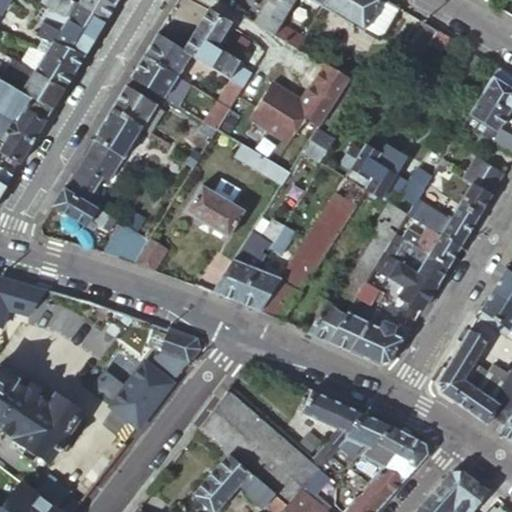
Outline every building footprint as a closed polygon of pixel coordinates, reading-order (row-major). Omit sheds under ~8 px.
[(0,0),(0,25),(1,26),(16,0),(15,0),(0,0)] [(98,35),(106,21),(76,2),(71,0),(45,0),(44,3),(72,20),(98,35)] [(106,21),(115,7),(103,0),(84,0),(85,0),(84,0),(76,0),(76,2),(106,21)] [(293,0),(266,0),(254,21),(275,33),(281,21),(293,0)] [(400,8),(385,0),(326,0),(322,6),(327,9),(363,31),(364,30),(377,38),(383,36),(400,8)] [(327,9),(322,6),(319,12),(324,15),(327,9)] [(183,51),(188,54),(240,88),(251,70),(238,63),(240,60),(217,47),(222,40),(221,36),(231,21),(209,8),(183,51)] [(85,55),(98,35),(72,20),(56,45),(85,55)] [(281,21),(275,33),(298,47),(305,36),(281,21)] [(418,60),(428,44),(437,31),(423,22),(404,52),(418,60)] [(437,31),(428,44),(440,51),(449,38),(437,31)] [(183,51),(156,33),(152,39),(142,55),(175,75),(178,71),(188,54),(183,51)] [(64,91),(85,55),(56,45),(42,69),(22,56),(16,54),(12,60),(38,75),(64,91)] [(142,55),(129,78),(157,95),(161,97),(171,81),(175,75),(142,55)] [(491,78),(498,67),(485,60),(479,70),(491,78)] [(305,116),(319,125),(327,112),(340,92),(350,78),(325,64),(302,100),(296,110),(305,116)] [(491,78),(480,96),(509,114),(511,108),(511,75),(498,67),(491,78)] [(178,71),(175,75),(185,81),(187,77),(178,71)] [(51,111),(64,91),(38,75),(26,95),(31,98),(51,111)] [(185,81),(175,75),(171,81),(181,87),(185,81)] [(31,98),(26,95),(0,77),(0,142),(1,143),(2,142),(0,141),(0,140),(12,121),(15,123),(31,98)] [(129,78),(124,85),(153,102),(157,95),(129,78)] [(161,97),(173,104),(186,83),(185,81),(181,87),(171,81),(161,97)] [(296,110),(302,100),(273,81),(249,117),(288,142),(305,116),(296,110)] [(124,85),(110,109),(140,127),(153,105),(155,103),(153,102),(124,85)] [(480,96),(463,124),(480,134),(499,145),(511,153),(511,137),(500,130),(509,114),(480,96)] [(0,167),(11,176),(51,111),(31,98),(15,123),(12,121),(0,140),(0,141),(2,142),(1,143),(0,145),(0,167)] [(203,122),(215,129),(227,108),(215,101),(203,122)] [(153,105),(140,127),(148,132),(161,110),(153,105)] [(70,174),(61,188),(96,209),(105,196),(100,193),(140,127),(110,109),(91,140),(93,141),(71,176),(70,174)] [(206,143),(215,129),(203,122),(195,135),(206,143)] [(480,134),(463,124),(456,135),(473,144),(480,134)] [(316,130),(302,152),(319,162),(333,140),(316,130)] [(492,156),(499,145),(480,134),(473,144),(492,156)] [(349,167),(361,148),(348,141),(337,160),(349,167)] [(349,167),(343,177),(365,189),(379,198),(393,175),(398,166),(378,154),(364,144),(361,148),(349,167)] [(280,186),(288,174),(271,164),(265,160),(241,145),(233,158),(280,186)] [(191,148),(187,155),(195,160),(199,154),(191,148)] [(421,192),(439,163),(444,155),(435,150),(420,171),(417,168),(407,183),(421,192)] [(195,160),(187,155),(183,162),(191,167),(195,160)] [(479,215),(503,176),(471,156),(459,176),(447,195),(479,215)] [(0,194),(11,176),(0,167),(0,194)] [(379,198),(386,202),(393,206),(407,183),(393,175),(379,198)] [(365,189),(343,177),(278,278),(257,311),(262,313),(279,320),(365,189)] [(393,206),(407,214),(416,200),(421,192),(407,183),(393,206)] [(201,185),(184,212),(226,238),(243,212),(229,203),(233,196),(218,187),(214,193),(201,185)] [(61,188),(50,206),(96,233),(107,216),(96,209),(61,188)] [(436,213),(427,228),(459,248),(479,215),(447,195),(436,213)] [(407,214),(406,215),(427,228),(436,213),(416,200),(407,214)] [(400,226),(406,215),(407,214),(393,206),(386,202),(337,283),(342,286),(357,295),(367,279),(372,271),(380,257),(384,252),(387,246),(392,239),(396,232),(400,226)] [(102,237),(113,220),(107,216),(96,233),(102,237)] [(256,241),(268,248),(283,226),(271,218),(256,241)] [(115,258),(132,231),(119,223),(101,253),(112,256),(115,258)] [(283,226),(268,248),(279,255),(294,233),(283,226)] [(400,226),(396,232),(405,237),(409,231),(400,226)] [(459,248),(427,228),(416,244),(449,264),(456,252),(459,248)] [(115,258),(132,264),(146,240),(132,231),(115,258)] [(405,237),(396,232),(392,239),(397,242),(401,244),(405,237)] [(392,257),(404,264),(416,244),(405,237),(401,244),(399,247),(403,250),(401,252),(397,249),(392,257)] [(132,264),(152,271),(166,249),(148,238),(146,240),(132,264)] [(397,242),(392,239),(387,246),(392,249),(397,242)] [(436,285),(449,264),(416,244),(404,264),(416,272),(436,285)] [(380,257),(372,271),(401,290),(396,298),(419,312),(423,306),(436,285),(416,272),(404,264),(392,257),(388,254),(384,252),(380,257)] [(211,292),(234,300),(255,269),(232,259),(211,292)] [(234,300),(257,311),(278,278),(255,269),(234,300)] [(511,273),(505,269),(493,289),(511,300),(511,273)] [(0,278),(0,340),(1,341),(6,311),(31,315),(36,284),(0,278)] [(357,295),(369,303),(378,287),(367,279),(357,295)] [(306,332),(328,342),(349,307),(357,295),(342,286),(334,299),(329,306),(323,302),(306,332)] [(511,300),(493,289),(491,292),(490,295),(484,305),(480,311),(509,329),(509,328),(511,329),(511,300)] [(327,295),(323,302),(329,306),(334,299),(327,295)] [(357,295),(349,307),(369,319),(375,308),(376,308),(369,303),(357,295)] [(331,344),(348,352),(369,319),(349,307),(328,342),(331,344)] [(369,319),(348,352),(379,366),(388,362),(402,339),(394,334),(391,332),(395,325),(391,323),(392,320),(375,308),(369,319)] [(511,336),(511,329),(509,328),(509,329),(480,311),(477,315),(511,336)] [(394,334),(402,339),(407,331),(398,326),(394,334)] [(511,360),(492,400),(463,381),(486,341),(468,330),(444,369),(436,383),(438,393),(449,401),(481,423),(487,415),(500,423),(511,405),(511,360)] [(159,354),(188,363),(198,352),(194,341),(166,331),(159,354)] [(137,431),(171,386),(144,365),(109,410),(137,431)] [(13,378),(0,369),(0,428),(49,460),(79,412),(53,395),(48,403),(12,381),(13,378)] [(363,412),(310,389),(300,412),(336,428),(327,438),(334,445),(336,443),(342,436),(363,412)] [(219,399),(197,428),(226,452),(284,503),(297,488),(315,467),(308,461),(225,390),(219,399)] [(511,445),(511,405),(500,423),(493,432),(511,445)] [(387,423),(363,412),(342,436),(345,437),(338,446),(349,457),(362,444),(367,447),(387,423)] [(380,467),(408,435),(387,423),(367,447),(360,455),(380,467)] [(424,443),(408,435),(380,467),(367,482),(340,511),(374,511),(426,453),(424,443)] [(342,436),(336,443),(338,446),(345,437),(342,436)] [(312,456),(308,461),(315,467),(334,445),(327,438),(312,456)] [(280,507),(284,503),(226,452),(191,493),(212,511),(238,482),(246,490),(245,491),(261,505),(263,503),(272,511),(278,506),(280,507)] [(326,476),(315,467),(297,488),(307,497),(309,494),(326,476)] [(468,511),(487,491),(460,471),(449,472),(413,511),(468,511)] [(0,511),(53,511),(30,496),(18,487),(0,509),(0,511)] [(297,488),(284,503),(280,507),(285,511),(329,511),(309,494),(307,497),(297,488)] [(73,511),(78,506),(70,500),(60,511),(73,511)]
